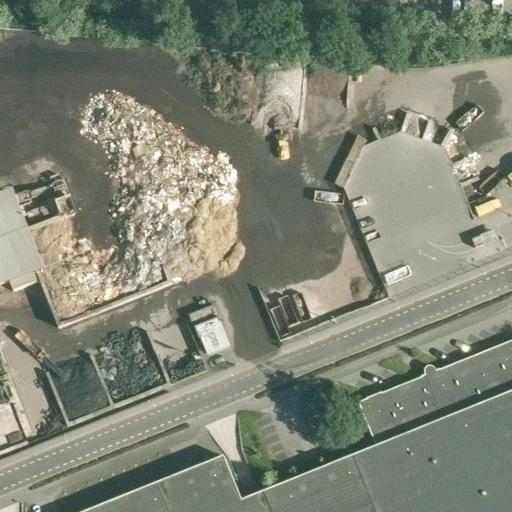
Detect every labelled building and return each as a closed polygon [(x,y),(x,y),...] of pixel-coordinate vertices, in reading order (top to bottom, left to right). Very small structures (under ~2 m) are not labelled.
[(22,185),(0,192),(0,290),(43,277),(40,267),(47,264),(22,185)] [(476,249),(498,239),(495,232),(481,237),(477,238),(472,240),(476,249)] [(219,317),(215,305),(189,316),(193,327),(219,317)] [(230,347),(220,319),(201,326),(195,328),(199,340),(201,339),(207,356),(230,347)] [(225,458),(90,511),(511,511),(511,342),(366,401),(361,411),(376,449),(243,503),(225,458)]
